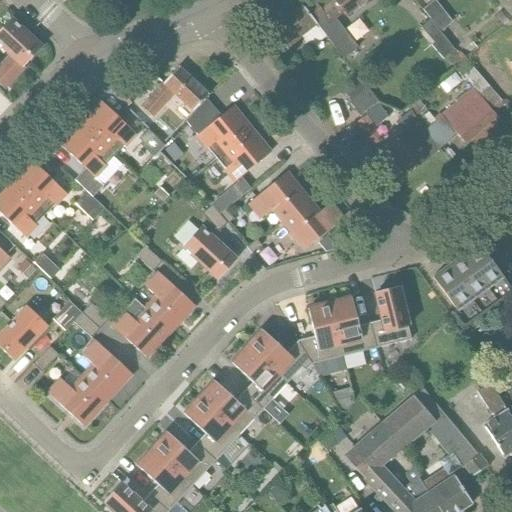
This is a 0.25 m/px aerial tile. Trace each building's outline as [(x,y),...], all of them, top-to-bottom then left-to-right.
[(344,13),(347,18),(370,0),(331,0),(320,9),(310,17),(317,26),(344,59),(360,46),(338,17),(344,13)] [(441,33),(453,23),(436,1),(423,12),(431,22),(441,33)] [(292,55),(309,41),(305,36),(317,26),(310,17),(320,9),(314,2),(305,9),(302,5),(271,30),(292,55)] [(0,45),(11,57),(0,68),(0,86),(4,89),(42,49),(11,20),(0,31),(0,45)] [(444,37),(441,33),(431,22),(430,21),(421,28),(435,44),(444,37)] [(450,62),(456,69),(466,60),(460,53),(450,62)] [(456,69),(462,76),(473,67),(466,60),(456,69)] [(205,99),(208,96),(178,69),(141,109),(153,119),(175,96),(188,109),(183,114),(188,118),(205,99)] [(127,109),(136,100),(119,82),(110,90),(127,109)] [(366,115),(378,105),(368,90),(359,82),(343,94),(361,118),(366,115)] [(185,121),(198,137),(216,159),(250,132),(231,109),(221,118),(205,99),(188,118),(185,121)] [(102,105),(82,126),(115,156),(135,135),(102,105)] [(366,115),(375,127),(388,117),(378,105),(366,115)] [(457,134),(476,157),(508,130),(489,108),(457,134)] [(94,178),(115,156),(82,126),(63,147),(85,170),(94,178)] [(269,155),(250,132),(216,159),(235,182),(269,155)] [(412,132),(381,156),(389,166),(395,161),(407,176),(432,157),(412,132)] [(33,164),(13,186),(45,216),(65,194),(33,164)] [(103,187),(94,178),(85,170),(74,181),(86,193),(92,198),(103,187)] [(272,210),(283,223),(309,202),(286,174),(249,204),(261,219),(272,210)] [(0,214),(24,237),(45,216),(13,186),(0,199),(0,214)] [(154,194),(163,202),(163,203),(169,197),(160,188),(154,194)] [(240,188),(231,196),(236,202),(245,194),(240,188)] [(75,205),(93,222),(104,209),(86,193),(75,205)] [(309,202),(283,223),(305,250),(342,220),(330,205),(319,214),(309,202)] [(227,225),(220,215),(212,206),(202,214),(218,233),(227,225)] [(220,215),(227,225),(228,225),(234,220),(226,210),(220,215)] [(183,247),(218,280),(236,260),(200,228),(183,247)] [(261,247),(256,241),(247,248),(252,254),(261,247)] [(511,303),(511,290),(478,245),(432,278),(457,312),(453,315),(468,335),(511,303)] [(135,256),(153,273),(162,263),(144,247),(135,256)] [(0,249),(0,267),(9,258),(0,249)] [(33,264),(51,280),(60,271),(42,255),(33,264)] [(23,275),(28,281),(37,272),(31,266),(23,275)] [(145,310),(170,333),(194,306),(158,274),(145,288),(156,298),(145,310)] [(376,349),(411,340),(398,288),(375,293),(382,321),(370,324),(376,349)] [(342,357),(376,349),(370,324),(358,327),(351,299),(329,305),(342,357)] [(65,331),(70,326),(74,323),(81,314),(69,303),(53,320),(65,331)] [(91,304),(82,314),(100,330),(108,321),(91,304)] [(312,365),(342,357),(329,305),(308,310),(314,338),(298,342),(312,365)] [(7,327),(0,334),(0,349),(14,363),(48,327),(26,307),(11,322),(15,325),(11,330),(7,327)] [(146,359),(170,333),(145,310),(134,322),(124,312),(111,326),(146,359)] [(81,314),(74,323),(91,339),(100,330),(82,314),(81,314)] [(305,372),(312,365),(298,342),(287,354),(262,331),(247,348),(287,385),(302,368),(305,372)] [(82,378),(107,401),(131,375),(96,342),(82,357),(93,367),(82,378)] [(49,348),(33,365),(42,374),(58,357),(49,348)] [(263,410),(287,385),(247,348),(232,364),(252,384),(244,393),(263,410)] [(511,452),(511,394),(498,373),(487,380),(489,384),(476,392),(493,418),(482,426),(503,458),(511,452)] [(107,401),(82,378),(71,390),(61,380),(48,395),(83,427),(107,401)] [(239,436),(263,410),(244,393),(236,402),(215,382),(199,399),(239,436)] [(455,478),(454,476),(465,467),(474,477),(488,468),(478,455),(443,413),(424,389),(414,398),(413,397),(383,423),(344,457),(364,479),(362,481),(377,496),(374,498),(382,506),(385,504),(392,511),(461,511),(473,504),(455,478)] [(216,461),(239,436),(199,399),(184,415),(205,435),(197,444),(216,461)] [(192,487),(216,461),(197,444),(188,453),(167,433),(152,450),(192,487)] [(167,511),(168,511),(192,487),(152,450),(137,466),(158,486),(149,495),(167,511)] [(115,511),(167,511),(149,495),(141,504),(120,485),(104,502),(115,511)] [(279,509),(289,502),(278,485),(268,492),(279,509)] [(359,511),(354,503),(340,511),(359,511)]
